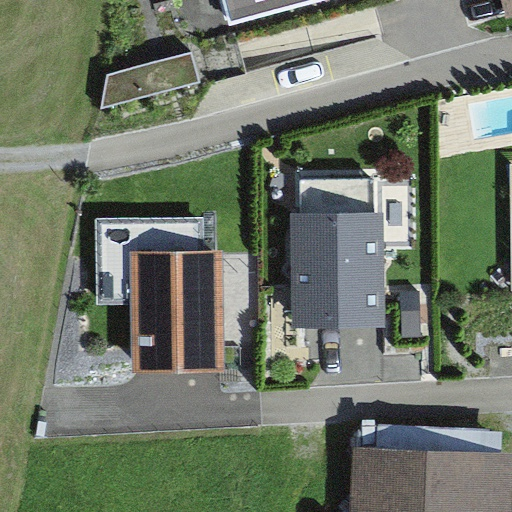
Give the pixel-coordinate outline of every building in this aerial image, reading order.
[(228,0),(232,15),(289,0),(228,0)] [(145,94),(199,77),(192,53),(138,70),(145,94)] [(415,207),(305,213),(312,334),(422,327),(415,207)] [(244,250),(144,255),(150,372),(250,367),(244,250)] [(501,511),(504,463),(365,458),(363,511),(501,511)]
